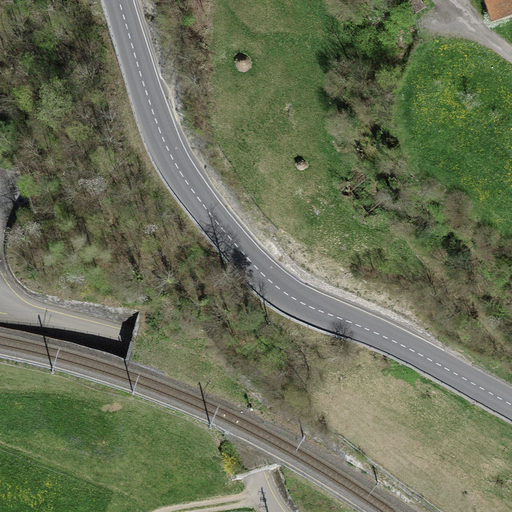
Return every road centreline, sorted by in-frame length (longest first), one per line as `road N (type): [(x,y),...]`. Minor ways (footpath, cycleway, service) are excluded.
road 1 (secondary): [(118,0),(167,149),(254,266),(297,301),(399,343),(511,405)]
road 2 (unclassified): [(0,303),(203,369),(230,397),(273,511)]
